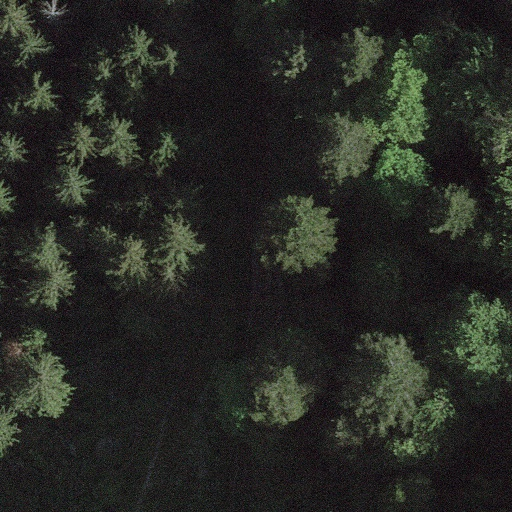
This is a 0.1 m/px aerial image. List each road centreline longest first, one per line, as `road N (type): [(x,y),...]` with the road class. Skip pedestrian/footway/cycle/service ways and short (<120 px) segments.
road 1 (track): [(265,0),(229,511)]
road 2 (track): [(140,511),(257,161)]
